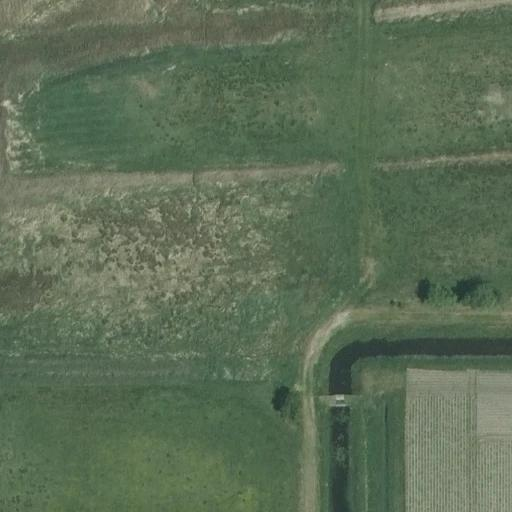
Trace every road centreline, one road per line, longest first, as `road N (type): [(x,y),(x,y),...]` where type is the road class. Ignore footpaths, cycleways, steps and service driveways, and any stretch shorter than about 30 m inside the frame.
road 1 (track): [(511,318),(365,318),(328,337),(312,401),(313,511)]
road 2 (track): [(369,511),(369,379),(410,380)]
